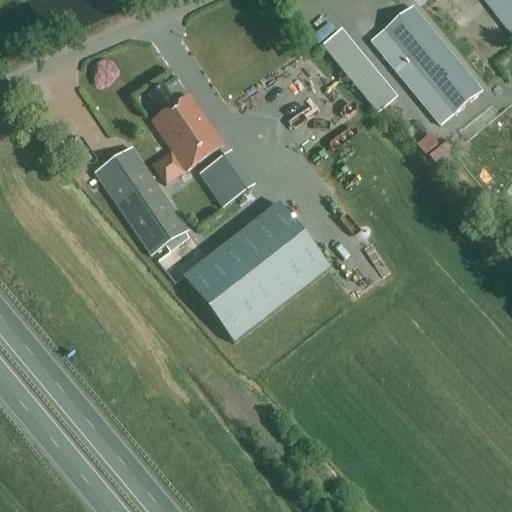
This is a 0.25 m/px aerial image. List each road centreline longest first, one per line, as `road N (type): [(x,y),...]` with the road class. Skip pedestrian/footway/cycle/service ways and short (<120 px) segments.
road 1 (trunk): [(161,511),(0,317)]
road 2 (unclassified): [(0,90),(204,0)]
road 3 (trunk): [(0,379),(110,511)]
